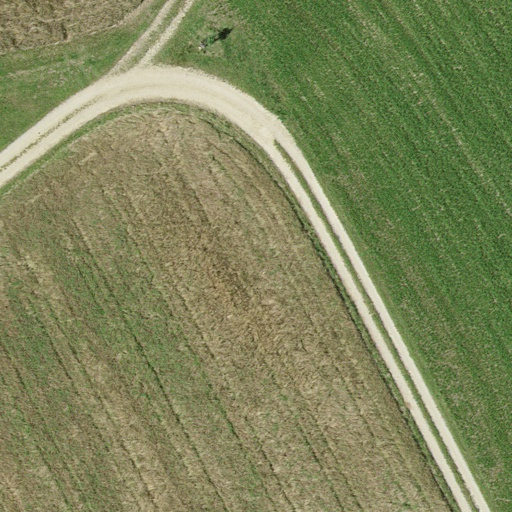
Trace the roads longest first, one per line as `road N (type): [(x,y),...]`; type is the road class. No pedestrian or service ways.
road 1 (track): [(476,511),(348,261),(274,140),(203,85),(127,81)]
road 2 (track): [(0,169),(127,81)]
